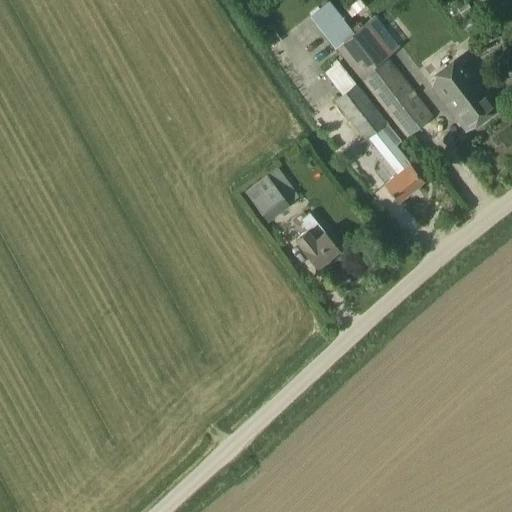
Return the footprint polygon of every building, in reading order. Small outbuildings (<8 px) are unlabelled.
[(364,5),(360,0),(356,0),(345,9),(350,15),(364,5)] [(388,59),(400,49),(377,19),(364,29),(362,25),(353,32),(329,1),(310,15),(335,47),(404,137),(432,115),(388,59)] [(464,129),(498,103),(464,60),(430,86),(464,129)] [(345,70),(333,81),(343,93),(334,100),(365,138),(369,136),(382,153),(394,144),(400,138),(387,122),(355,82),(345,70)] [(422,179),(408,163),(407,161),(408,161),(394,144),(382,153),(397,171),(382,184),(396,201),(422,179)] [(292,187),(286,180),(277,167),(246,190),(255,203),(267,220),(299,197),(292,187)] [(293,237),(302,248),(316,266),(338,249),(324,231),(309,212),(298,221),(305,229),(293,237)]
